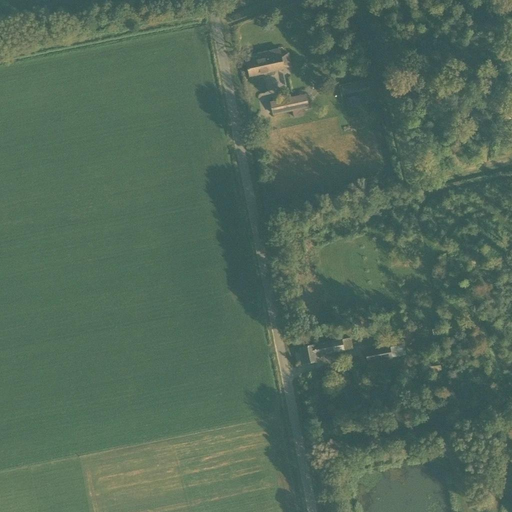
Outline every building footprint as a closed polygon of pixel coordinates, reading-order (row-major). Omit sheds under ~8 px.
[(285,69),(280,49),(257,54),(258,60),(247,62),(250,76),(285,69)] [(367,82),(343,84),(343,91),(367,90),(367,82)] [(273,115),(283,113),(292,110),(294,119),(304,116),(303,108),(309,107),(306,94),(271,102),(273,115)] [(348,106),(362,103),(361,97),(347,100),(348,106)] [(304,364),(318,362),(317,355),(344,350),(342,339),(300,347),(304,364)] [(404,344),(391,345),(392,356),(406,355),(404,344)] [(367,363),(392,358),(389,345),(364,349),(367,363)] [(342,385),(349,384),(346,367),(338,369),(342,385)] [(335,406),(328,410),(331,416),(338,412),(335,406)]
